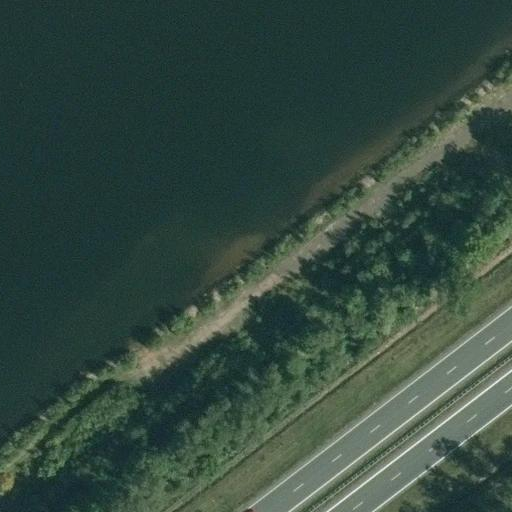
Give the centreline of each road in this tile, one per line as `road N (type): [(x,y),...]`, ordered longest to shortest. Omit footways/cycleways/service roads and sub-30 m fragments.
road 1 (track): [(511,88),(319,240),(141,360),(0,478)]
road 2 (trunk): [(511,323),(265,511)]
road 3 (trunk): [(346,511),(511,385)]
